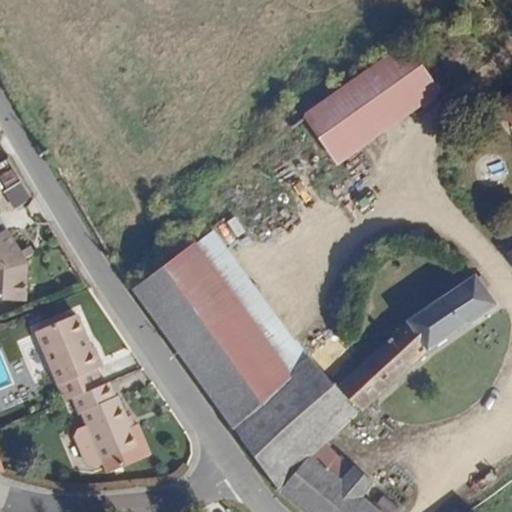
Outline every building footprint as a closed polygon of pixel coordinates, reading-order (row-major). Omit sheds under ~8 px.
[(317,149),(418,77),(391,40),(289,112),(317,149)] [(511,98),(500,84),(486,96),(511,126),(511,98)] [(30,252),(15,227),(11,230),(0,210),(0,289),(22,292),(30,252)] [(511,233),(493,246),(511,273),(511,233)] [(289,349),(208,234),(130,279),(212,415),(289,349)] [(304,439),(343,404),(411,346),(485,294),(465,266),(408,305),(372,333),(317,380),(289,349),(212,415),(217,423),(258,478),(299,511),(368,511),(340,488),(352,472),(332,455),(328,459),(304,439)] [(92,375),(74,324),(71,324),(66,306),(47,313),(52,332),(32,338),(32,342),(57,411),(69,407),(94,398),(90,384),(92,375)] [(52,332),(47,313),(27,321),(32,338),(52,332)] [(130,462),(105,394),(94,398),(69,407),(79,434),(94,473),(130,462)] [(94,473),(79,434),(74,436),(68,445),(78,472),(88,475),(94,473)]
